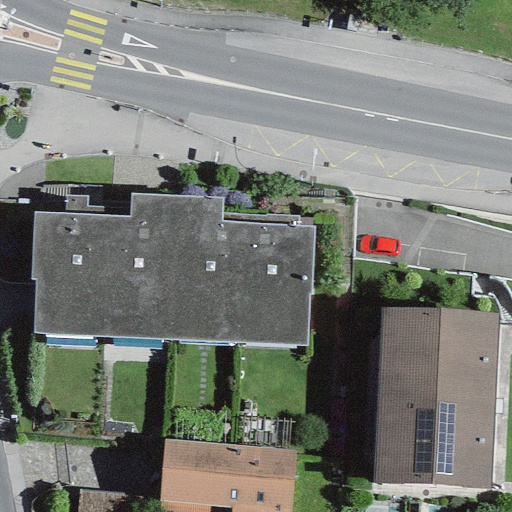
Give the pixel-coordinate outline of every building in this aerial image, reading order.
[(128,218),(105,218),(100,338),(169,340),(175,196),(129,194),(128,218)] [(169,340),(236,343),(242,215),(221,214),(222,198),(175,196),(169,340)] [(33,335),(100,338),(105,218),(32,214),(30,279),(35,279),(33,335)] [(314,218),(242,215),(236,343),(305,346),(307,295),(311,296),(314,218)] [(496,315),(380,310),(372,484),(488,489),(496,315)] [(291,511),(296,449),(163,439),(157,511),(207,511),(208,507),(231,509),(230,511),(291,511)] [(79,491),(76,511),(137,511),(139,497),(79,491)]
